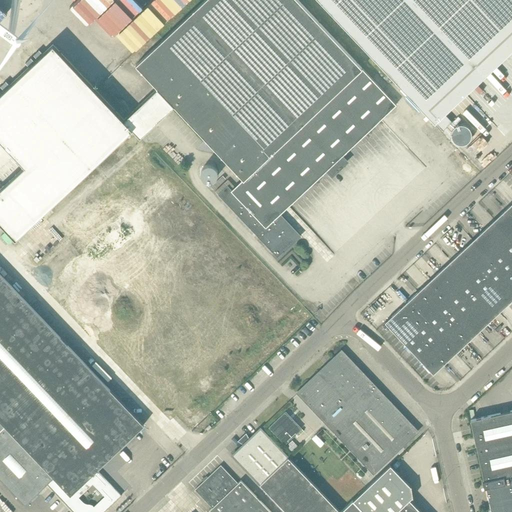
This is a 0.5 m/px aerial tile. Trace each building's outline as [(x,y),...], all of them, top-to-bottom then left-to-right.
[(164,0),(132,0),(126,5),(130,10),(136,14),(150,33),(176,13),(172,11),(164,0)] [(204,0),(135,65),(157,88),(174,106),(243,179),(231,190),(227,185),(218,194),(277,257),(276,257),(277,258),(301,236),(280,213),(326,171),(332,177),(349,161),(343,155),(396,104),(297,0),(204,0)] [(511,0),(319,0),(443,130),(452,122),(444,113),(464,93),(463,92),(511,45),(511,0)] [(0,188),(0,222),(15,239),(149,381),(266,272),(140,138),(141,136),(174,106),(157,88),(124,120),(53,44),(0,93),(0,139),(25,166),(0,188)] [(451,135),(452,137),(452,138),(453,140),(454,141),(455,142),(456,143),(458,144),(459,144),(461,144),(462,144),(464,144),(465,144),(467,143),(468,142),(469,141),(470,140),(471,138),(471,137),(472,135),(472,134),(471,132),(471,131),(470,129),(469,128),(468,127),(467,126),(465,125),(464,125),(462,124),(461,124),(459,125),(458,125),(456,126),(455,127),(454,128),(453,129),(452,130),(452,132),(451,134),(451,135)] [(200,171),(200,173),(200,174),(201,176),(201,177),(202,178),(203,180),(205,180),(206,181),(207,181),(209,182),(210,181),(212,181),(213,180),(214,180),(215,178),(216,177),(217,176),(217,174),(217,173),(217,171),(217,170),(216,169),(215,167),(214,166),(213,166),(212,165),(210,164),(209,164),(207,164),(206,165),(205,166),(203,166),(202,167),(201,169),(201,170),(200,171)] [(384,217),(384,203),(372,203),(372,208),(371,217),(384,217)] [(511,203),(385,323),(433,374),(511,300),(511,203)] [(0,477),(25,504),(47,483),(73,511),(103,511),(121,495),(96,469),(143,425),(0,274),(0,477)] [(417,431),(341,351),(298,392),(374,472),(417,431)] [(285,412),(268,427),(285,445),(301,429),(285,412)] [(339,511),(340,511),(290,459),(260,428),(232,455),(286,511),(339,511)] [(293,440),(287,444),(292,450),(297,446),(293,440)] [(209,511),(271,511),(241,480),(238,483),(221,465),(208,477),(206,476),(202,480),(203,481),(195,490),(212,508),(208,511),(209,511)] [(364,511),(421,511),(416,506),(409,499),(412,497),(413,497),(411,485),(410,485),(410,486),(410,485),(390,465),(353,500),(364,511)] [(483,480),(482,480),(484,487),(485,487),(490,508),(490,509),(491,511),(511,511),(511,471),(483,478),(483,480)] [(364,511),(353,500),(340,511),(364,511)]
